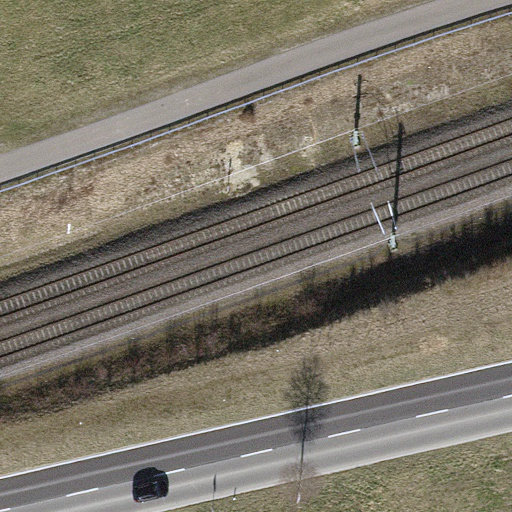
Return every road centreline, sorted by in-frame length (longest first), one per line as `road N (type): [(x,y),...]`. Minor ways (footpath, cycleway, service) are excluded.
road 1 (primary): [(511,398),(2,511)]
road 2 (track): [(441,0),(0,163)]
